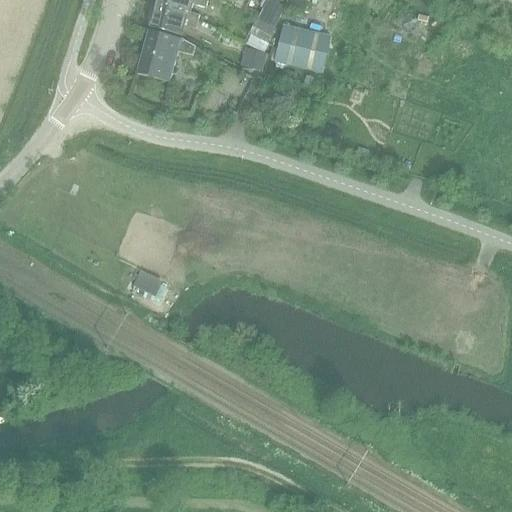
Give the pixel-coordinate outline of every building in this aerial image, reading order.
[(156,0),(156,4),(187,13),(189,4),(204,8),(206,0),(156,0)] [(262,10),(256,20),(273,29),(284,8),(268,0),(265,0),(260,9),(262,10)] [(187,13),(156,4),(150,27),(181,36),(183,27),(194,30),(198,16),(187,13)] [(266,45),(274,31),(255,21),(248,35),(266,45)] [(322,74),(331,38),(283,26),(274,62),(322,74)] [(148,31),(143,53),(174,61),(186,65),(185,68),(186,64),(175,61),(177,53),(192,57),(195,49),(180,40),(148,31)] [(257,52),(252,71),(263,74),(267,55),(257,52)] [(174,61),(143,53),(137,75),(169,83),(173,66),(185,69),(185,68),(186,65),(174,61)] [(252,82),(245,98),(257,104),(265,88),(252,82)] [(245,98),(236,116),(249,122),(257,104),(245,98)] [(357,149),(355,156),(366,160),(368,153),(357,149)] [(383,156),(381,163),(396,168),(398,161),(383,156)] [(129,276),(148,287),(156,272),(137,262),(129,276)] [(155,299),(153,303),(159,305),(166,289),(161,287),(155,299)]
